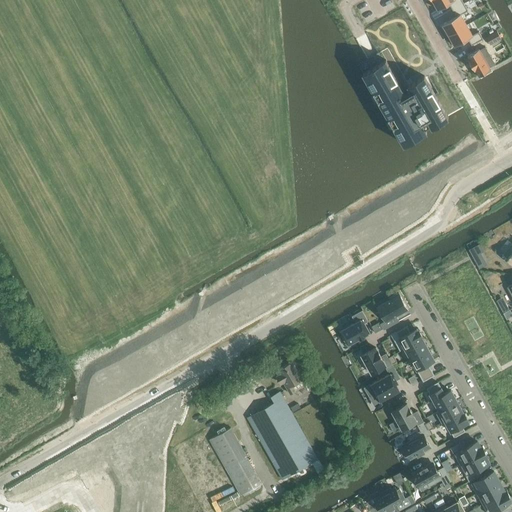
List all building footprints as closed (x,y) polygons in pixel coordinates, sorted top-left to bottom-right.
[(461,0),(431,0),(438,10),(449,3),(452,10),(464,3),(461,0)] [(409,2),(397,7),(405,28),(413,25),(420,43),(425,41),(409,2)] [(456,16),(442,24),(448,35),(466,25),(461,15),(468,11),(464,3),(452,10),(456,16)] [(466,25),(448,35),(454,46),(468,39),(471,45),(483,39),(478,31),(472,35),(466,25)] [(497,31),(486,37),(490,44),(501,38),(497,31)] [(387,48),(358,65),(404,144),(427,131),(426,129),(447,117),(424,76),(408,86),(387,48)] [(479,49),(467,55),(469,58),(468,59),(474,70),(475,69),(479,75),(490,69),(479,49)] [(511,243),(503,254),(511,261),(511,243)] [(481,253),(473,257),(479,268),(487,264),(481,253)] [(391,300),(377,307),(385,321),(380,324),(383,330),(399,321),(396,316),(407,309),(399,295),(398,296),(397,294),(390,298),(391,300)] [(506,304),(500,307),(503,312),(509,309),(506,304)] [(355,322),(340,331),(348,345),(357,340),(368,335),(367,334),(368,333),(363,323),(368,320),(362,310),(352,316),(355,322)] [(407,326),(396,332),(405,348),(423,339),(417,327),(410,331),(407,326)] [(423,339),(405,348),(411,359),(428,349),(423,339)] [(376,347),(362,355),(371,373),(385,365),(386,368),(392,365),(386,353),(381,356),(377,349),(376,347)] [(428,349),(411,359),(423,381),(434,375),(428,364),(434,360),(428,349)] [(305,385),(302,379),(292,361),(278,369),(284,379),(282,380),(290,393),(305,385)] [(389,374),(369,385),(379,401),(399,390),(396,384),(398,384),(396,380),(399,378),(393,366),(387,369),(389,374)] [(438,382),(427,388),(439,410),(457,400),(451,389),(444,393),(438,382)] [(247,417),(282,479),(317,459),(289,408),(280,391),(271,397),(274,402),(247,417)] [(314,391),(310,393),(320,411),(324,408),(314,391)] [(457,400),(439,410),(435,411),(442,423),(445,421),(462,411),(462,410),(457,400)] [(298,403),(290,407),(294,413),(301,409),(298,403)] [(417,410),(412,413),(408,406),(406,403),(392,411),(397,419),(394,421),(399,429),(402,428),(402,429),(416,421),(417,425),(423,422),(417,410)] [(462,411),(445,421),(454,437),(465,431),(462,425),(469,421),(463,410),(462,410),(462,411)] [(421,431),(409,438),(411,442),(403,446),(410,457),(417,453),(418,454),(425,450),(424,449),(430,446),(424,437),(431,433),(429,430),(425,424),(424,422),(418,425),(421,431)] [(209,439),(225,467),(241,495),(262,483),(246,455),(230,427),(209,439)] [(460,464),(484,451),(482,446),(480,446),(477,441),(466,447),(463,441),(451,448),(460,464)] [(484,451),(460,464),(469,481),(481,474),(478,469),(489,463),(486,457),(487,456),(484,451)] [(420,470),(413,474),(419,486),(427,481),(429,485),(441,478),(445,485),(451,481),(443,467),(437,470),(433,463),(427,466),(427,465),(420,469),(420,470)] [(493,471),(471,483),(476,493),(499,481),(493,471)] [(499,481),(476,493),(482,504),(504,492),(503,491),(501,487),(502,487),(499,481)] [(401,500),(395,488),(375,499),(381,511),(382,511),(396,504),(399,510),(411,503),(408,497),(401,500)] [(504,492),(482,504),(486,511),(490,511),(511,500),(506,490),(503,491),(504,492)] [(445,503),(450,511),(462,511),(457,502),(448,507),(445,503)] [(435,508),(437,511),(450,511),(445,503),(435,508)]
